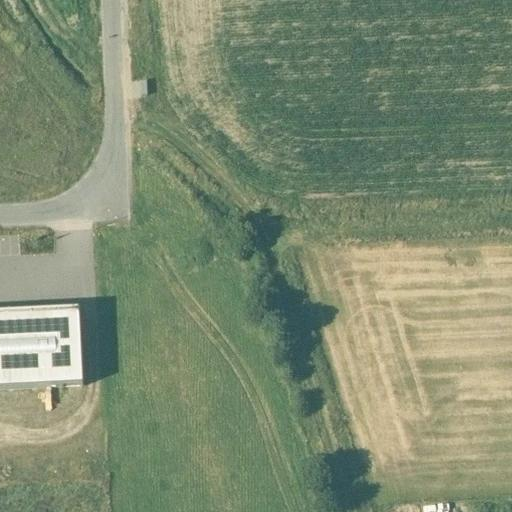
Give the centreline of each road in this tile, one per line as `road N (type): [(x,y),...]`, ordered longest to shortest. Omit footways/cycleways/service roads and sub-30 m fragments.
road 1 (track): [(344,511),(258,231),(233,198),(113,99)]
road 2 (unclassified): [(110,0),(113,99),(104,166),(91,186),(58,208),(0,216)]
